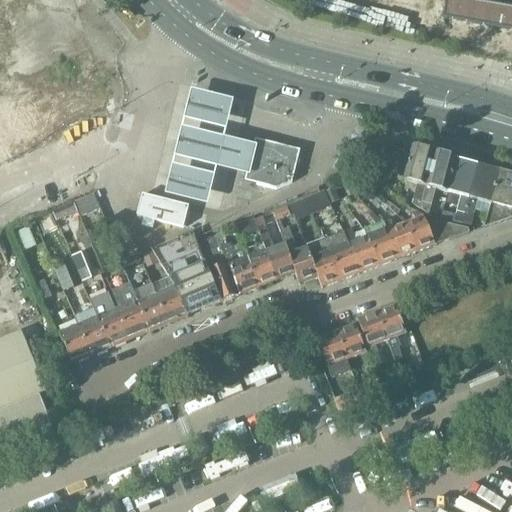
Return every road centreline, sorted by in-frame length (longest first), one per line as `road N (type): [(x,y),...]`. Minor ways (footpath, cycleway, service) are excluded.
road 1 (residential): [(511,246),(332,308),(270,304),(83,380)]
road 2 (tertiary): [(151,0),(218,55),(287,85),(511,135)]
road 3 (tertiary): [(511,113),(291,54),(195,0)]
